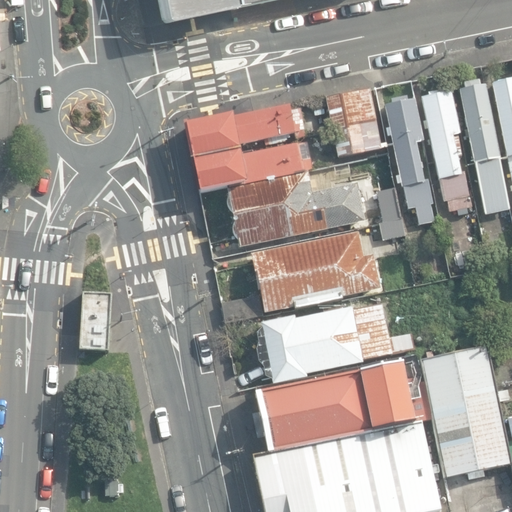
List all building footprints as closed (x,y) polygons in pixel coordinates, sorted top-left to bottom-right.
[(158,0),(163,22),(165,23),(276,0),(158,0)] [(506,160),(511,190),(511,79),(496,82),(497,84),(492,85),(507,159),(506,160)] [(459,92),(484,212),(496,210),(497,212),(508,210),(485,86),(480,87),(479,80),(461,84),(463,92),(459,92)] [(339,158),(339,159),(382,149),(369,90),(326,100),(339,158)] [(447,202),(450,214),(471,209),(463,173),(461,174),(457,158),(462,157),(457,136),(459,135),(450,93),(444,95),(443,91),(427,94),(428,99),(420,100),(438,180),(439,180),(443,203),(447,202)] [(415,209),(418,227),(434,223),(431,206),(433,206),(428,183),(424,184),(416,145),(421,144),(421,143),(423,142),(415,102),(407,104),(406,100),(391,103),(391,106),(384,108),(402,191),(404,190),(408,211),(415,209)] [(288,108),(230,119),(229,117),(186,125),(193,162),(240,152),(239,146),(294,135),(288,108)] [(240,152),(193,162),(199,194),(304,173),(303,172),(311,170),(306,144),(297,146),(241,157),(240,152)] [(372,159),(384,224),(397,221),(401,221),(388,155),(372,159)] [(226,192),(239,250),(364,223),(356,184),(311,194),(307,175),(226,192)] [(370,228),(373,242),(404,235),(401,221),(370,228)] [(221,305),(225,325),(264,317),(264,314),(295,308),(295,310),(342,300),(342,298),(380,290),(373,256),(363,258),(358,234),(251,256),(247,257),(251,276),(256,276),(261,297),(221,305)] [(80,351),(109,353),(112,297),(83,295),(80,351)] [(272,381),(273,385),(306,378),(305,374),(362,362),(362,361),(414,350),(411,334),(388,339),(381,306),(353,312),(353,310),(352,310),(352,309),(295,321),(294,317),(260,324),(261,330),(257,335),(258,344),(256,351),(259,363),(263,368),(265,378),(272,381)] [(420,363),(445,479),(511,465),(486,349),(420,363)] [(402,365),(258,395),(271,454),(415,424),(402,365)] [(507,391),(506,386),(496,388),(498,404),(511,401),(509,391),(507,391)] [(439,511),(421,424),(415,424),(271,454),(267,455),(252,458),(251,459),(262,511),(439,511)] [(104,498),(119,497),(118,481),(103,482),(104,498)]
